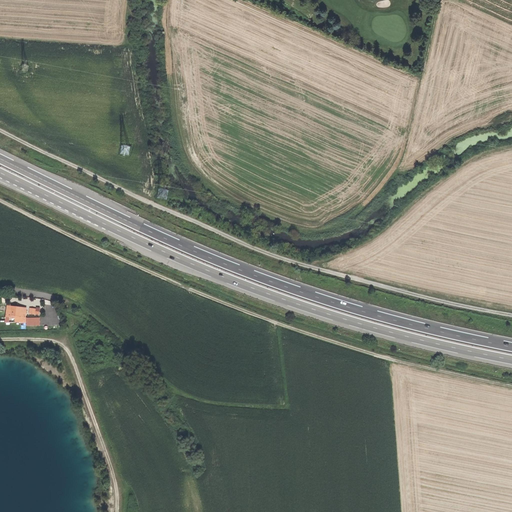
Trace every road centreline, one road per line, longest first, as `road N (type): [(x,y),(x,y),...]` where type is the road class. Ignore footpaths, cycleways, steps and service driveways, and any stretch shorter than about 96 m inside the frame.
road 1 (trunk): [(511,347),(379,316),(252,274),(0,158)]
road 2 (trunk): [(0,172),(249,287),(371,327),(511,359)]
road 3 (track): [(0,200),(299,330),(511,386)]
road 4 (track): [(511,315),(280,257),(0,131)]
road 5 (track): [(0,339),(64,345),(115,480),(116,511)]
road 6 (track): [(242,0),(421,78)]
road 7 (track): [(57,298),(133,345),(160,378),(193,399)]
